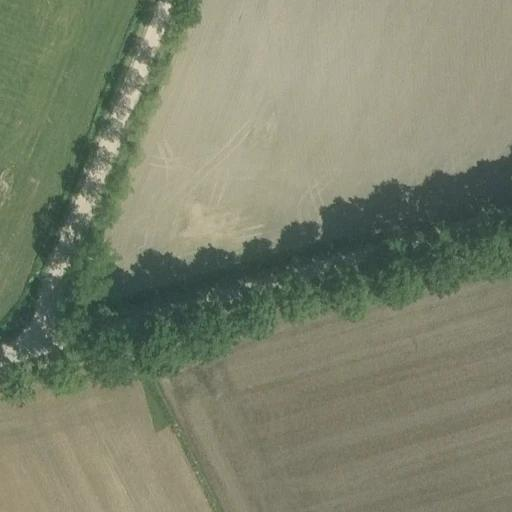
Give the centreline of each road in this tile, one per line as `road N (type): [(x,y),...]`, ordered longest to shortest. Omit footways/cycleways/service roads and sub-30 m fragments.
road 1 (unclassified): [(511,204),(0,351)]
road 2 (track): [(47,337),(177,0)]
